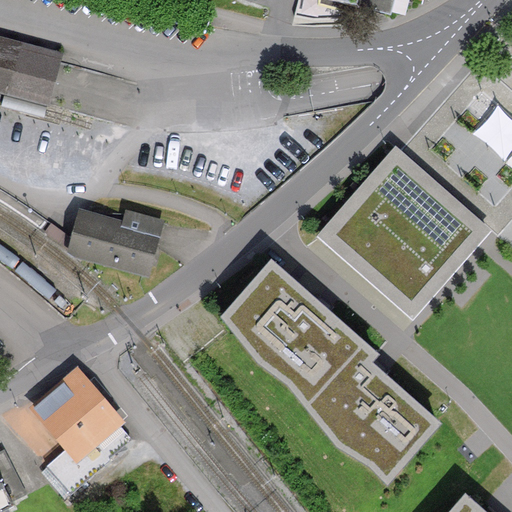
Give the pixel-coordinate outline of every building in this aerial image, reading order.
[(323,0),(356,8),(358,3),(387,10),(389,0),(323,0)] [(395,147),(317,237),(409,318),(487,227),(439,186),(395,147)] [(82,218),(73,254),(142,273),(152,237),(82,218)] [(67,237),(51,225),(45,233),(61,245),(67,237)] [(382,455),(399,470),(438,426),(377,372),(369,365),(376,357),(322,310),(272,266),(231,312),(245,324),(239,330),(325,405),(318,412),(375,462),(382,455)] [(46,467),(71,495),(110,461),(108,459),(130,440),(77,377),(38,410),(69,446),(46,467)] [(291,469),(305,486),(321,474),(307,456),(291,469)] [(0,480),(0,511),(2,511),(13,507),(11,502),(26,495),(19,480),(4,488),(0,480)] [(480,511),(467,500),(456,511),(480,511)]
